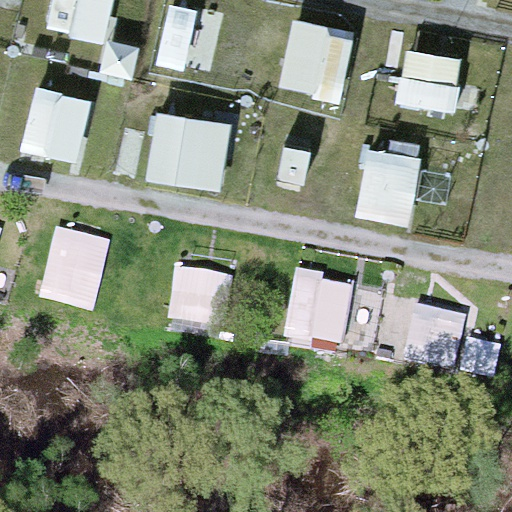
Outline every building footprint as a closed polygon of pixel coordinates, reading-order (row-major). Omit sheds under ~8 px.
[(56,0),(53,31),(110,37),(114,0),(56,0)] [(341,88),(355,27),(299,15),(285,75),(341,88)] [(410,42),(400,97),(461,109),(472,53),(410,42)] [(41,80),(25,142),(83,157),(99,95),(41,80)] [(161,105),(151,171),(227,183),(238,117),(161,105)] [(373,143),(359,208),(413,220),(428,155),(373,143)] [(47,299),(98,307),(109,237),(58,229),(47,299)] [(296,273),(290,339),(378,347),(384,281),(296,273)]
